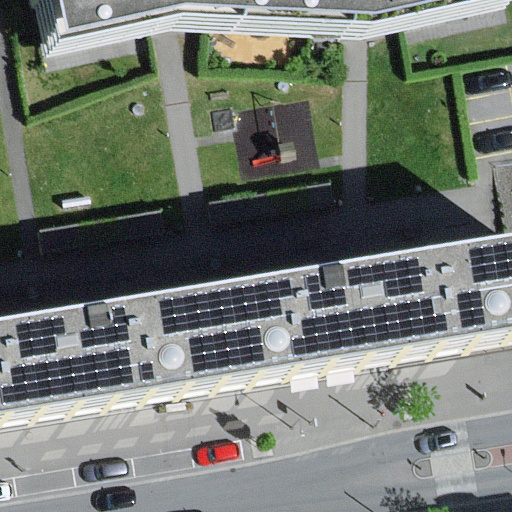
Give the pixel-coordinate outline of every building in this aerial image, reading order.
[(40,0),(54,59),(165,35),(179,31),(353,43),(363,44),(511,11),(511,10),(509,0),(40,0)] [(332,188),(212,208),(216,231),(336,211),(332,188)] [(161,216),(42,236),(46,258),(165,237),(161,216)] [(213,306),(227,396),(511,352),(511,260),(354,285),(213,306)] [(0,431),(227,396),(213,306),(43,333),(0,339),(0,431)]
